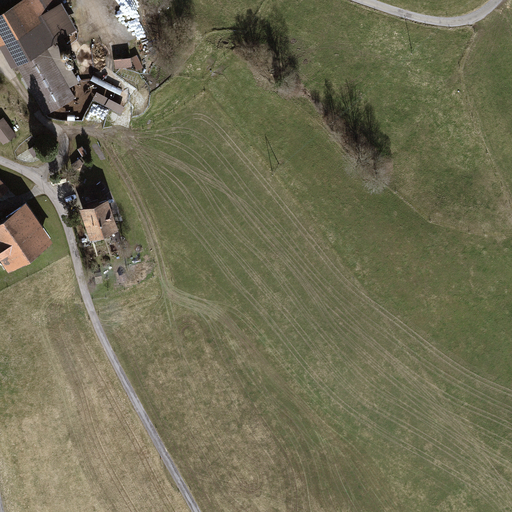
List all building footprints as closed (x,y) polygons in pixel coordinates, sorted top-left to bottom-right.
[(58,0),(0,0),(0,45),(16,74),(20,71),(45,115),(75,99),(69,89),(80,83),(56,42),(76,31),(58,0)] [(111,0),(122,41),(145,36),(136,0),(111,0)] [(123,62),(132,61),(131,52),(115,53),(116,71),(123,71),(123,62)] [(109,95),(106,105),(122,111),(125,101),(109,95)] [(2,118),(0,120),(0,143),(2,146),(16,136),(2,118)] [(109,194),(83,197),(87,227),(113,224),(109,194)] [(47,243),(22,206),(0,220),(0,249),(12,267),(47,243)]
